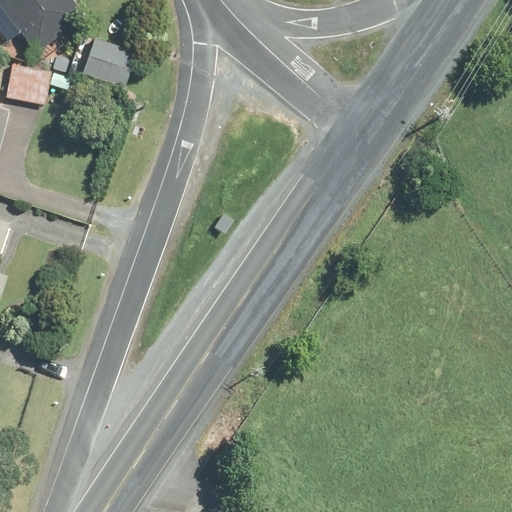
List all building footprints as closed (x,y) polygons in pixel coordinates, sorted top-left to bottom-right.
[(0,0),(0,29),(12,21),(38,55),(86,19),(71,0),(0,0)] [(138,54),(96,40),(84,76),(126,90),(138,54)] [(52,74),(13,66),(7,99),(46,106),(52,74)] [(72,80),(54,75),(50,87),(69,92),(72,80)] [(0,155),(11,113),(0,110),(0,155)] [(0,305),(9,278),(0,274),(0,258),(11,226),(0,222),(0,305)]
